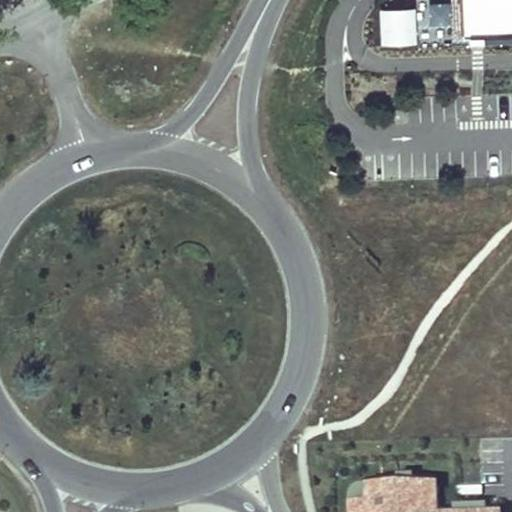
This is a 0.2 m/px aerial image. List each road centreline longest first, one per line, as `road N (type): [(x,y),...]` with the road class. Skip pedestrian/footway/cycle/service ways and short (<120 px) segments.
road 1 (primary): [(235,457),(272,422),(296,378),(307,329),(302,278),(282,232),(250,193)]
road 2 (primary): [(250,193),(246,108),(258,18)]
road 3 (primary): [(258,18),(161,152)]
road 4 (residential): [(89,158),(40,16)]
